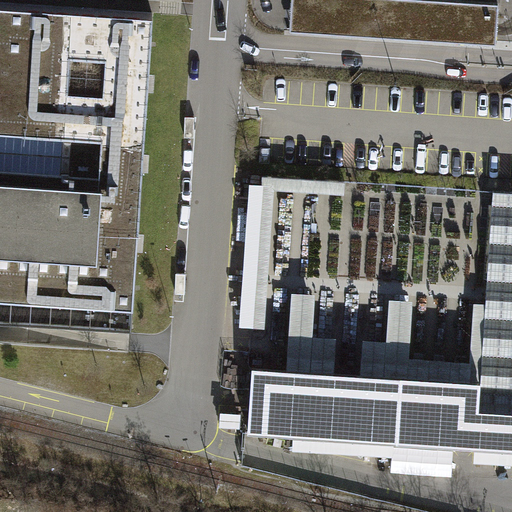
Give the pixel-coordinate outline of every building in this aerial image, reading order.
[(497,24),(499,4),(430,0),(292,0),(292,10),(290,31),(496,45),(497,24)] [(160,19),(0,7),(0,324),(137,334),(160,19)] [(511,196),(498,196),(486,387),(252,373),(248,433),(511,448),(511,196)] [(372,227),(381,212),(366,202),(356,216),(372,227)] [(263,218),(256,332),(268,333),(275,218),(263,218)]
